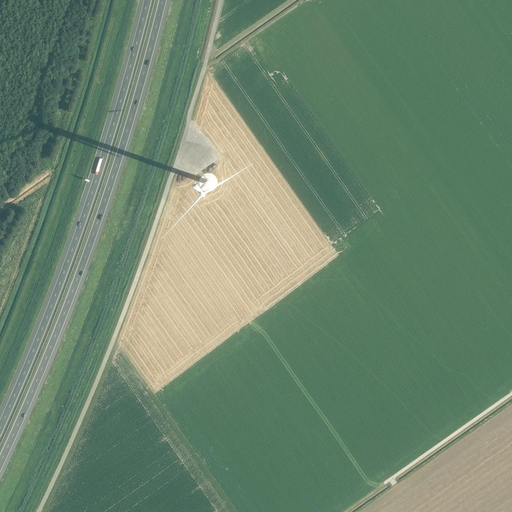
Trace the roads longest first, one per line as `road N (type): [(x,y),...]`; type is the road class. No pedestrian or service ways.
road 1 (motorway): [(0,468),(78,286),(165,0)]
road 2 (motorway): [(146,0),(85,211),(0,422)]
road 3 (track): [(511,393),(388,479)]
